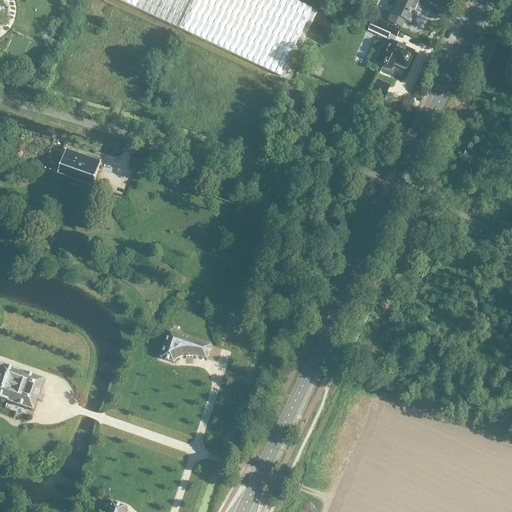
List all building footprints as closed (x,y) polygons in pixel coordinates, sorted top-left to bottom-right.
[(118,0),(282,77),(313,9),(293,0),(118,0)] [(397,0),(391,14),(387,22),(402,29),(406,21),(412,24),(421,4),(413,0),(397,0)] [(374,18),(371,25),(390,35),(384,48),(382,47),(374,63),(382,66),(393,72),(396,64),(407,69),(415,53),(405,49),(407,45),(403,43),(401,47),(392,43),(394,37),(397,38),(400,30),(374,18)] [(378,79),(374,93),(386,97),(391,84),(378,79)] [(66,150),(58,175),(93,187),(101,162),(66,150)] [(47,163),(37,159),(35,166),(45,170),(47,163)] [(288,201),(280,198),(277,207),(285,210),(288,201)] [(170,332),(161,359),(174,363),(176,361),(177,360),(179,359),(180,358),(184,357),(186,356),(187,358),(193,358),(193,357),(194,357),(198,357),(204,359),(207,360),(208,356),(212,346),(178,335),(170,332)] [(0,400),(6,403),(4,409),(26,417),(28,411),(32,412),(43,381),(0,365),(0,400)] [(126,511),(126,510),(125,509),(126,507),(125,506),(125,507),(114,503),(112,502),(109,511),(126,511)]
